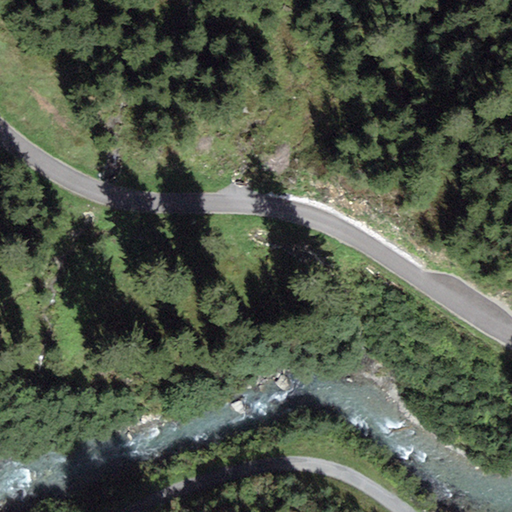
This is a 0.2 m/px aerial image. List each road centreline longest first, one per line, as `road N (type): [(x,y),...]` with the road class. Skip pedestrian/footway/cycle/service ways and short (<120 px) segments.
road 1 (unclassified): [(0,129),(111,202),(256,200),(511,340)]
road 2 (track): [(129,511),(184,485),(274,462),(336,471),(400,511)]
